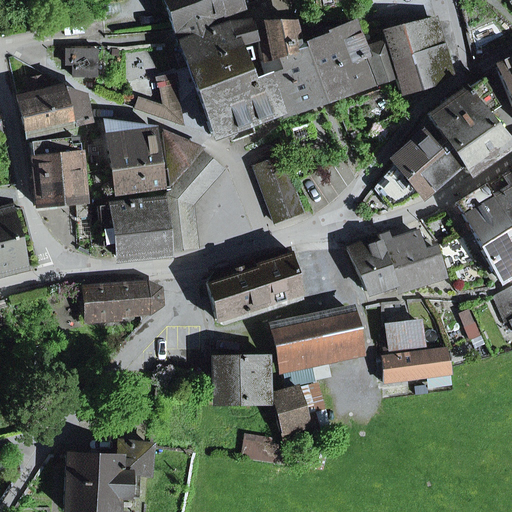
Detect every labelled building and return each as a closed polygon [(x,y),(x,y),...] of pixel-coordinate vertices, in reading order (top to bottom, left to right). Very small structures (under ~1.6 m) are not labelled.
[(161,0),(173,31),(211,19),(239,9),(235,0),(161,0)] [(180,38),(181,40),(214,27),(211,19),(173,31),(176,39),(180,38)] [(224,24),(233,46),(233,47),(251,42),(244,23),(224,24)] [(265,77),(282,114),(322,100),(302,44),(297,46),(292,23),(255,23),(260,59),(265,77)] [(186,63),(233,46),(224,24),(214,27),(215,29),(179,42),(181,46),(186,63)] [(432,24),(416,27),(422,51),(438,47),(432,24)] [(326,36),(342,31),(340,25),(325,32),(326,36)] [(215,29),(214,27),(181,40),(180,38),(176,39),(177,43),(179,42),(215,29)] [(342,31),(326,36),(346,91),(394,74),(390,59),(384,36),(381,36),(382,39),(361,45),(354,27),(342,31)] [(416,27),(384,36),(390,59),(408,54),(422,51),(416,27)] [(302,44),(322,100),(346,91),(326,36),(313,39),(302,44)] [(242,72),(239,63),(234,51),(233,47),(233,46),(186,63),(196,90),(242,72)] [(448,71),(441,46),(438,47),(422,51),(408,54),(417,85),(430,81),(448,71)] [(234,51),(239,63),(251,59),(249,49),(234,51)] [(73,77),(97,77),(97,50),(66,50),(66,66),(73,66),(73,77)] [(394,74),(399,91),(417,85),(408,54),(390,59),(394,74)] [(511,107),(511,57),(494,65),(511,107)] [(275,111),(255,59),(251,59),(239,63),(242,72),(196,90),(208,122),(216,120),(219,129),(228,126),(229,129),(275,111)] [(29,94),(48,90),(44,76),(25,80),(29,94)] [(160,90),(174,88),(172,76),(158,78),(160,90)] [(484,116),(497,107),(480,80),(463,91),(462,90),(426,115),(443,138),(460,164),(467,175),(508,145),(484,116)] [(60,87),(48,90),(29,94),(17,97),(25,136),(89,122),(83,96),(60,87)] [(139,99),(135,109),(182,126),(174,88),(160,90),(164,108),(139,99)] [(213,135),(229,129),(228,126),(219,129),(216,120),(208,122),(213,135)] [(156,165),(151,128),(105,122),(112,171),(156,165)] [(395,166),(416,192),(419,195),(423,194),(460,164),(443,138),(433,145),(421,129),(388,159),(395,166)] [(169,182),(199,148),(163,133),(169,182)] [(35,207),(76,202),(82,201),(81,198),(76,138),(29,143),(35,207)] [(161,200),(167,252),(197,249),(191,205),(222,170),(199,151),(170,184),(172,186),(161,200)] [(253,167),(274,223),(302,212),(281,157),(253,167)] [(158,171),(156,165),(112,171),(115,194),(167,187),(164,170),(158,171)] [(416,192),(395,166),(375,189),(390,207),(401,203),(416,192)] [(511,213),(511,182),(510,184),(506,187),(500,178),(490,184),(496,194),(490,197),(504,217),(511,213)] [(502,238),(494,223),(504,217),(490,197),(483,186),(454,204),(455,205),(481,249),(502,238)] [(82,201),(76,202),(77,218),(92,216),(90,198),(81,198),(82,201)] [(159,200),(111,205),(116,245),(117,258),(166,252),(159,200)] [(116,245),(111,205),(97,207),(102,247),(116,245)] [(0,208),(0,274),(34,265),(20,209),(5,207),(0,208)] [(498,282),(511,273),(511,213),(504,217),(494,223),(502,238),(481,249),(479,250),(498,282)] [(398,240),(401,250),(392,252),(384,255),(393,283),(395,290),(442,276),(434,249),(428,242),(419,245),(415,234),(398,240)] [(382,286),(384,293),(395,290),(393,283),(384,255),(392,252),(389,243),(387,235),(346,249),(366,291),(382,286)] [(392,252),(401,250),(398,240),(389,243),(392,252)] [(221,322),(299,297),(288,250),(213,275),(206,284),(215,320),(221,322)] [(160,305),(158,290),(146,283),(137,284),(139,314),(148,313),(160,305)] [(120,319),(119,316),(139,314),(137,284),(81,289),(84,322),(120,319)] [(511,287),(508,290),(494,297),(505,322),(510,320),(511,319),(511,287)] [(459,314),(470,340),(479,336),(467,310),(459,314)] [(271,327),(279,364),(357,347),(349,311),(271,327)] [(383,328),(386,350),(422,346),(419,324),(383,328)] [(382,383),(451,373),(446,349),(380,358),(382,383)] [(42,353),(49,382),(63,379),(56,350),(42,353)] [(214,356),(214,402),(267,402),(266,357),(214,356)] [(286,445),(311,438),(297,389),(272,396),(286,445)] [(245,433),(244,453),(267,455),(269,435),(245,433)] [(139,475),(148,476),(149,445),(117,441),(116,458),(66,456),(63,511),(78,511),(115,511),(116,498),(138,498),(139,475)]
